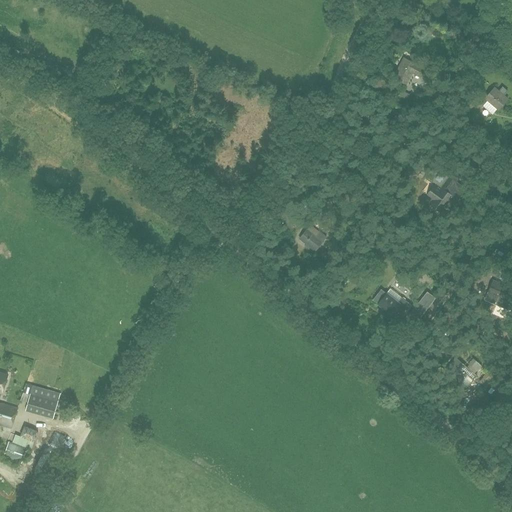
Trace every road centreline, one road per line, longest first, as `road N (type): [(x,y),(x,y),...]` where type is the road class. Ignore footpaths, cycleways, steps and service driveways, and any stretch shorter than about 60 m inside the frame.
road 1 (unclassified): [(511,485),(92,130),(0,74)]
road 2 (track): [(217,237),(155,317),(37,511)]
road 3 (track): [(389,0),(355,69),(230,246)]
road 4 (unknown): [(384,377),(511,195)]
